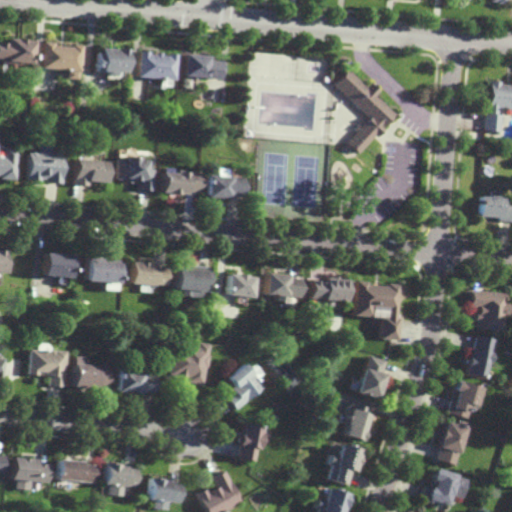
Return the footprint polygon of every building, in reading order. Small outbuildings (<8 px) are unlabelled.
[(0,37),(10,38),(10,37),(18,37),(18,39),(27,39),(25,61),(9,60),(9,63),(0,61),(0,37)] [(67,46),(67,43),(77,44),(74,70),(73,70),(72,78),(60,77),(61,69),(35,67),(38,41),(47,41),(47,44),(67,46)] [(114,47),(114,46),(125,47),(124,49),(123,49),(122,71),(120,70),(120,69),(112,69),(112,74),(101,74),(101,70),(90,70),(92,51),(96,51),(96,46),(114,47)] [(151,53),(151,51),(158,51),(158,53),(163,54),(163,51),(174,52),(172,78),(133,75),(135,50),(145,50),(145,53),(151,53)] [(214,78),(179,74),(182,53),(201,54),(200,58),(216,59),(214,78)] [(363,87),(367,83),(375,90),(371,95),(391,113),(379,126),(381,128),(373,137),(371,135),(354,153),(343,143),(359,124),(363,120),(365,118),(329,84),(344,69),(363,87)] [(511,84),(511,108),(495,107),(495,114),(499,114),(497,131),(482,129),(483,113),(485,113),(488,80),(498,81),(498,83),(511,84)] [(0,147),(13,148),(10,179),(0,178),(0,147)] [(31,153),(59,156),(57,183),(40,182),(40,178),(36,178),(35,180),(31,180),(21,179),(23,153),(26,153),(26,152),(31,152),(31,153)] [(135,159),(144,159),(144,169),(150,169),(149,191),(132,190),(132,180),(127,180),(127,183),(119,182),(119,179),(112,179),(113,157),(121,158),(121,156),(135,157),(135,159)] [(101,182),(83,180),(82,185),(68,184),(70,158),(102,161),(101,182)] [(222,176),(238,177),(236,196),(222,195),(222,197),(198,196),(199,174),(210,175),(210,167),(223,167),(222,176)] [(194,191),(183,191),(183,194),(175,193),(175,194),(163,193),(163,192),(156,191),(158,171),(175,173),(175,171),(195,172),(194,191)] [(494,197),(503,198),(502,205),(511,205),(511,222),(495,221),(495,217),(474,215),(475,195),(485,196),(485,195),(494,195),(494,197)] [(64,277),(36,275),(38,253),(66,256),(64,277)] [(111,291),(97,290),(98,283),(79,281),(81,260),(83,260),(83,257),(114,260),(111,291)] [(132,263),(133,262),(142,263),(149,264),(149,267),(161,268),(160,285),(147,284),(147,286),(123,284),(124,262),(132,263)] [(201,292),(192,291),(192,298),(176,296),(176,290),(169,290),(171,268),(172,268),(172,265),(203,267),(201,292)] [(291,298),(278,296),(277,302),(268,302),(268,297),(253,295),(256,273),(279,275),(279,278),(293,279),(291,298)] [(236,277),(243,278),(241,297),(214,295),(216,274),(225,275),(225,274),(236,275),(236,277)] [(337,302),(324,301),(323,307),(313,306),(314,300),(299,298),(301,279),(315,280),(315,278),(338,280),(337,302)] [(381,286),(382,283),(393,284),(390,319),(393,319),(391,341),(373,339),(375,319),(380,319),(381,307),(364,306),(363,317),(346,315),(348,281),(360,282),(360,285),(381,286)] [(504,316),(500,316),(499,331),(472,329),(473,321),(471,320),(472,312),(474,313),(474,308),(466,308),(467,291),(502,293),(501,302),(505,303),(504,316)] [(485,363),(483,363),(479,379),(460,375),(462,368),(460,368),(463,357),(464,357),(466,350),(469,351),(473,336),(491,340),(485,363)] [(201,356),(202,356),(200,368),(198,368),(195,386),(183,384),(184,379),(182,378),(181,380),(172,378),(172,377),(164,376),(168,349),(178,350),(179,345),(191,347),(192,343),(203,345),(201,356)] [(62,352),(59,388),(43,387),(44,377),(37,377),(37,373),(34,372),(34,376),(23,375),(25,350),(31,351),(32,344),(46,344),(46,351),(62,352)] [(375,376),(378,377),(370,401),(348,394),(356,370),(358,370),(363,356),(379,362),(375,376)] [(259,374),(253,379),(254,381),(253,382),(258,388),(229,411),(220,400),(227,394),(224,390),(227,388),(219,379),(237,364),(242,371),(251,364),(259,374)] [(105,387),(92,386),(92,390),(67,388),(69,365),(93,367),(93,368),(107,369),(105,387)] [(151,394),(138,393),(138,395),(112,393),(114,370),(126,371),(126,373),(140,374),(140,376),(153,377),(151,394)] [(472,407),(470,406),(468,413),(465,412),(462,420),(442,414),(452,381),(477,388),(472,407)] [(362,409),(361,415),(365,416),(359,443),(335,437),(338,427),(337,427),(340,412),(339,412),(340,407),(342,407),(343,404),(362,409)] [(450,467),(431,461),(434,450),(433,449),(435,441),(437,431),(438,431),(440,423),(461,429),(450,467)] [(246,463),(230,460),(232,448),(229,447),(231,438),(233,438),(236,426),(255,429),(254,435),(255,435),(254,439),(256,440),(256,442),(257,443),(256,447),(255,447),(254,450),(249,451),(246,463)] [(352,461),(353,461),(350,468),(349,468),(347,475),(344,475),(340,487),(337,486),(336,488),(324,484),(325,483),(320,482),(325,468),(320,467),(324,456),(329,458),(333,446),(354,453),(352,461)] [(46,483),(30,482),(30,483),(28,483),(27,491),(13,491),(13,482),(7,482),(8,460),(31,462),(31,465),(47,466),(46,483)] [(91,484),(76,483),(76,484),(53,482),(53,478),(52,478),(52,472),(54,472),(55,462),(77,464),(77,466),(92,467),(91,484)] [(116,466),(116,470),(135,470),(134,489),(121,488),(120,498),(106,497),(106,487),(100,487),(101,466),(116,466)] [(451,476),(449,484),(450,485),(447,498),(445,498),(442,508),(437,507),(437,505),(435,504),(435,505),(432,504),(431,507),(416,502),(420,488),(428,490),(428,488),(426,488),(428,483),(427,482),(428,480),(427,480),(429,472),(430,472),(431,470),(451,476)] [(237,504),(223,511),(221,511),(199,511),(193,501),(194,500),(192,495),(200,490),(203,494),(204,493),(204,492),(211,489),(206,479),(219,472),(237,504)] [(151,482),(167,482),(167,486),(179,487),(177,504),(166,503),(165,511),(151,510),(151,503),(144,503),(146,480),(151,480),(151,482)] [(337,511),(311,511),(308,511),(311,501),(317,502),(319,492),(341,498),(337,511)]
